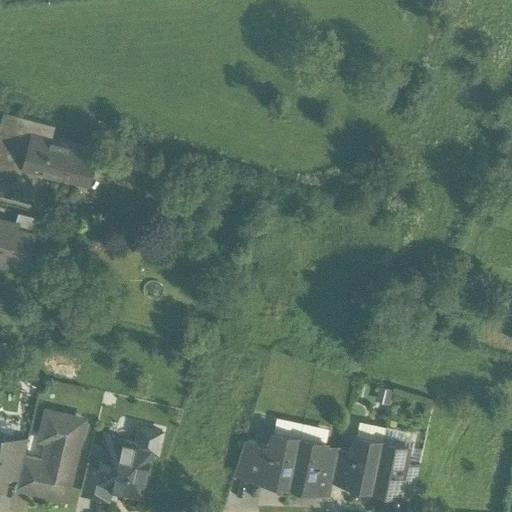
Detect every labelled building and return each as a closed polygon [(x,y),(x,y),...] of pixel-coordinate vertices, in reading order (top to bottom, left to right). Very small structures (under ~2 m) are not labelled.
[(55,124),(4,110),(0,123),(31,131),(52,136),(55,124)] [(0,123),(0,122),(0,192),(35,202),(43,172),(21,166),(31,131),(0,123)] [(52,136),(31,131),(21,166),(43,172),(71,179),(73,174),(83,177),(91,149),(99,151),(99,149),(52,136)] [(51,219),(20,210),(15,228),(34,233),(34,234),(47,238),(51,219)] [(0,259),(26,266),(34,234),(34,233),(15,228),(0,223),(0,259)] [(473,281),(461,277),(456,297),(468,300),(473,281)] [(0,365),(9,367),(13,342),(0,340),(0,365)] [(48,461),(23,455),(20,467),(16,487),(18,487),(66,497),(84,423),(45,414),(40,433),(54,436),(48,461)] [(386,435),(387,426),(358,420),(357,430),(386,435)] [(136,443),(106,435),(99,462),(100,462),(98,469),(102,474),(113,477),(112,484),(111,484),(110,486),(142,493),(152,449),(158,450),(162,431),(140,426),(136,443)] [(264,475),(263,477),(289,483),(290,483),(300,435),(274,430),(270,445),(264,475)] [(383,439),(356,433),(353,448),(347,479),(346,481),(372,487),(383,439)] [(14,437),(0,434),(0,482),(5,483),(8,465),(7,465),(8,455),(11,455),(13,440),(14,440),(14,437)] [(326,441),(300,435),(290,483),(315,489),(316,487),(325,443),(326,441)] [(270,445),(245,439),(235,469),(264,475),(270,445)] [(409,444),(383,439),(372,487),(398,492),(399,490),(405,459),(409,444)] [(14,440),(13,440),(11,455),(8,455),(7,465),(8,465),(20,467),(23,455),(26,442),(14,440)] [(325,443),(316,487),(330,490),(333,476),(336,459),(339,445),(325,443)] [(339,445),(336,459),(333,476),(347,479),(353,448),(339,445)] [(99,462),(88,459),(80,490),(108,496),(110,486),(111,484),(112,484),(113,477),(102,474),(98,469),(100,462),(99,462)] [(420,463),(405,459),(399,490),(413,493),(420,463)]
